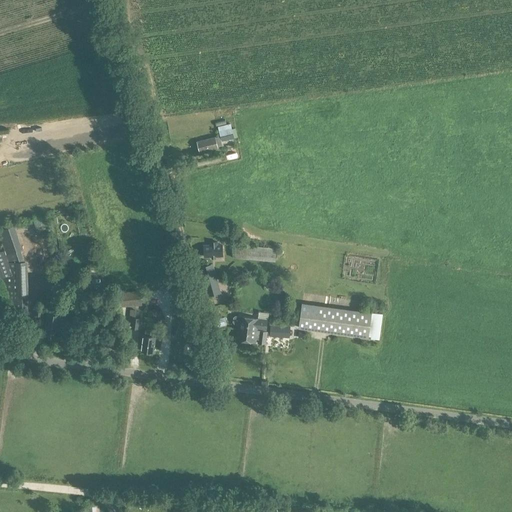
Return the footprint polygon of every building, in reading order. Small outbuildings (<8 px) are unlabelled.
[(197,141),(199,153),(218,148),(218,147),(223,145),(222,142),(234,139),(232,128),(219,131),(219,135),(215,136),(197,141)] [(0,230),(0,236),(6,255),(22,250),(14,226),(0,230)] [(214,246),(205,247),(205,256),(218,255),(218,254),(222,254),(222,247),(219,246),(218,243),(214,243),(214,246)] [(233,245),(232,258),(275,262),(276,249),(233,245)] [(27,262),(9,262),(4,250),(0,251),(0,275),(14,310),(28,310),(28,300),(29,300),(27,262)] [(219,294),(210,265),(199,269),(207,297),(219,294)] [(196,297),(192,285),(187,286),(192,299),(196,297)] [(117,292),(118,307),(142,306),(141,290),(117,292)] [(302,303),(299,327),(368,336),(371,312),(302,303)] [(138,329),(140,319),(134,317),(135,310),(130,309),(129,317),(132,318),(131,328),(138,329)] [(99,310),(99,330),(115,330),(114,310),(99,310)] [(67,316),(65,316),(48,314),(45,337),(57,338),(58,329),(65,330),(67,316)] [(251,329),(257,330),(258,327),(265,328),(266,319),(239,316),(237,329),(251,330),(251,329)] [(214,320),(217,327),(227,325),(225,317),(214,320)] [(291,326),(270,325),(270,336),(290,337),(291,326)] [(146,327),(145,336),(143,336),(141,350),(153,352),(155,337),(154,337),(156,329),(146,327)] [(251,330),(237,329),(236,340),(256,342),(257,330),(251,329),(251,330)] [(168,499),(168,511),(181,511),(181,499),(168,499)]
